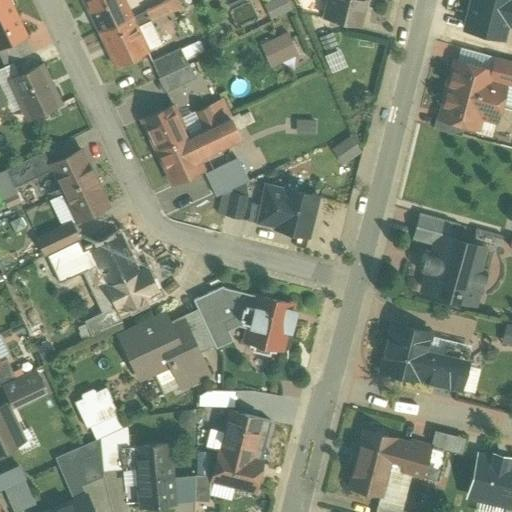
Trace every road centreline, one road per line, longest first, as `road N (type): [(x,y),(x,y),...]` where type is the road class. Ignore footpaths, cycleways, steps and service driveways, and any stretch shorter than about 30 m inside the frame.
road 1 (residential): [(351,288),(167,232),(144,206),(43,0)]
road 2 (residential): [(422,0),(351,288)]
road 3 (residential): [(511,425),(329,378)]
road 4 (residential): [(329,378),(294,511)]
